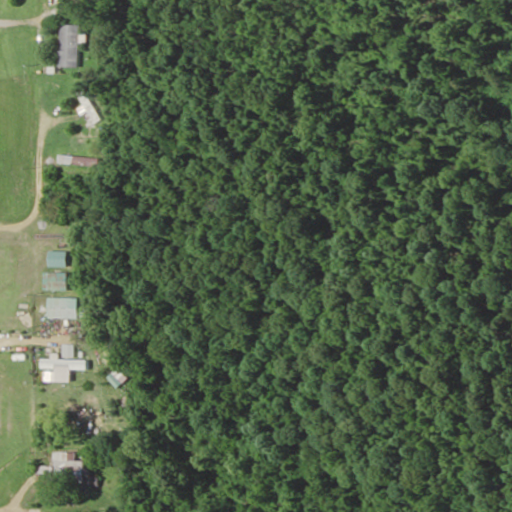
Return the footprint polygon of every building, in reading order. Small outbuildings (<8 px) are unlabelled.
[(82,68),(82,25),(62,25),(62,68),(82,68)] [(71,273),(46,273),(46,291),(71,291),(71,273)] [(82,319),(82,299),(51,299),(51,319),(82,319)] [(66,360),(43,360),(43,369),(64,369),(64,377),(73,377),(73,371),(91,371),(91,361),(76,361),(76,345),(66,345),(66,360)] [(86,461),(76,461),(76,452),(54,452),(54,466),(40,465),(40,482),(85,483),(86,461)]
